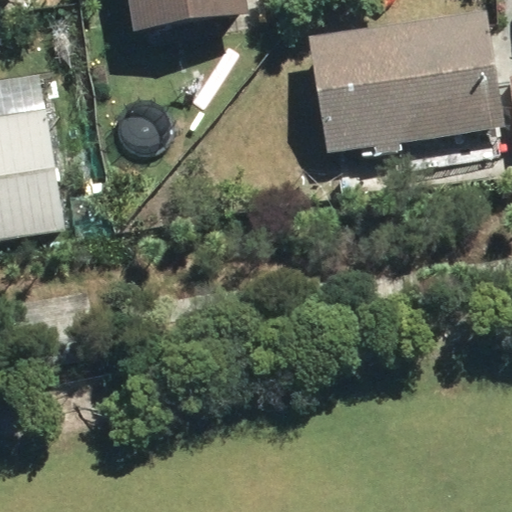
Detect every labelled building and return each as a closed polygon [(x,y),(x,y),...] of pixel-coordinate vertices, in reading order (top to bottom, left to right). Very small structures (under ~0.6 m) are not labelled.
[(0,0),(0,11),(24,8),(23,0),(0,0)] [(140,0),(147,47),(260,30),(255,0),(140,0)] [(321,48),(339,163),(511,136),(511,131),(496,22),(321,48)] [(0,127),(0,251),(74,239),(54,119),(0,127)] [(91,356),(75,291),(0,308),(0,314),(15,375),(91,356)]
